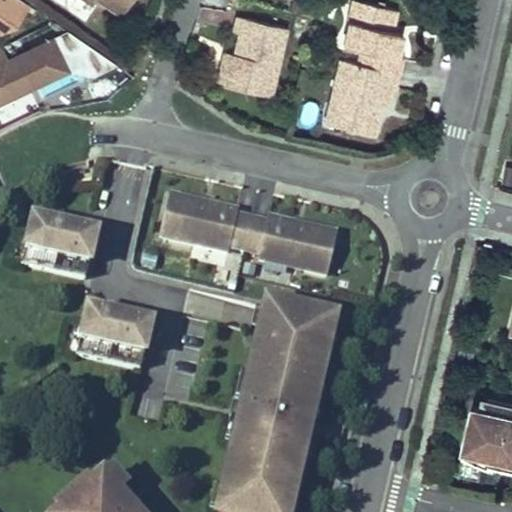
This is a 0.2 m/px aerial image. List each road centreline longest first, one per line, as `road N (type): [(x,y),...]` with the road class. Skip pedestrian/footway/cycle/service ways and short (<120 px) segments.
road 1 (residential): [(180,0),(144,134),(431,197)]
road 2 (residential): [(431,197),(361,511)]
road 3 (residential): [(482,0),(431,197)]
